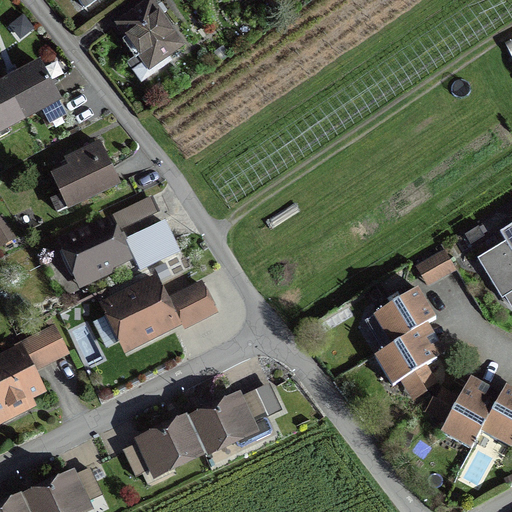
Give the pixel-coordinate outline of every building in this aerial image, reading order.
[(75,0),(81,9),(93,0),(75,0)] [(149,4),(116,26),(151,75),(169,63),(165,58),(180,47),(159,18),(164,14),(159,7),(154,11),(149,4)] [(13,79),(3,84),(0,85),(0,131),(23,119),(40,110),(43,115),(58,107),(55,102),(58,101),(38,65),(13,79)] [(51,177),(67,210),(117,186),(98,146),(65,161),(69,169),(51,177)] [(108,273),(110,265),(125,259),(109,225),(61,247),(77,281),(93,273),(100,276),(108,273)] [(511,226),(499,234),(511,256),(511,226)] [(430,262),(416,270),(423,282),(437,274),(430,262)] [(155,339),(157,331),(172,324),(153,286),(106,310),(125,348),(140,340),(147,342),(155,339)] [(184,328),(213,313),(199,286),(170,301),(184,328)] [(429,313),(416,291),(372,317),(390,347),(373,358),(391,388),(435,361),(431,355),(417,331),(434,321),(429,313)] [(38,368),(65,355),(52,330),(15,349),(17,353),(0,361),(0,411),(3,410),(7,419),(30,407),(25,399),(39,392),(29,373),(38,368)] [(471,393),(464,389),(439,434),(470,451),(479,433),(510,450),(511,446),(511,392),(510,391),(504,388),(495,406),(471,393)] [(203,455),(204,455),(234,440),(237,447),(240,448),(269,435),(270,431),(264,419),(248,427),(236,400),(197,419),(189,423),(188,420),(187,421),(181,424),(140,443),(152,470),(166,463),(169,469),(202,453),(203,455)] [(22,499),(22,500),(16,502),(0,510),(0,511),(69,511),(82,504),(70,478),(31,497),(23,501),(22,499)]
